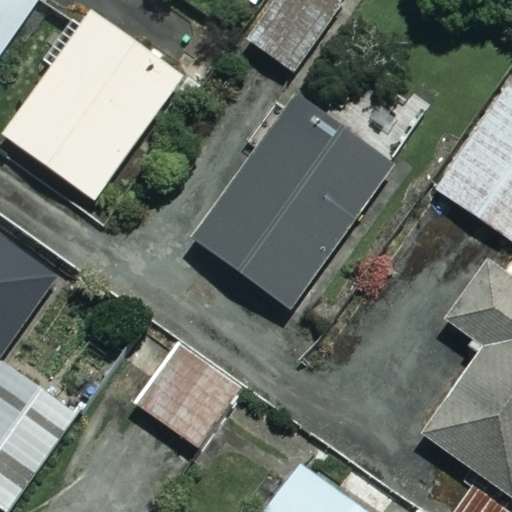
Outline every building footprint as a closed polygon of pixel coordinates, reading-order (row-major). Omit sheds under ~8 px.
[(42,3),(38,0),(0,0),(0,53),(5,57),(42,3)] [(342,7),(330,0),(268,0),(244,37),(297,73),(342,7)] [(185,79),(96,15),(9,137),(98,201),(185,79)] [(511,92),(509,90),(438,190),(511,241),(511,92)] [(393,167),(302,102),(200,243),(292,309),(393,167)] [(490,352),(429,441),(511,496),(511,283),(490,269),(452,326),(490,352)] [(246,392),(185,348),(142,407),(202,452),(246,392)] [(12,511),(82,415),(8,362),(0,372),(0,508),(5,511),(12,511)] [(364,511),(302,468),(272,511),(364,511)]
